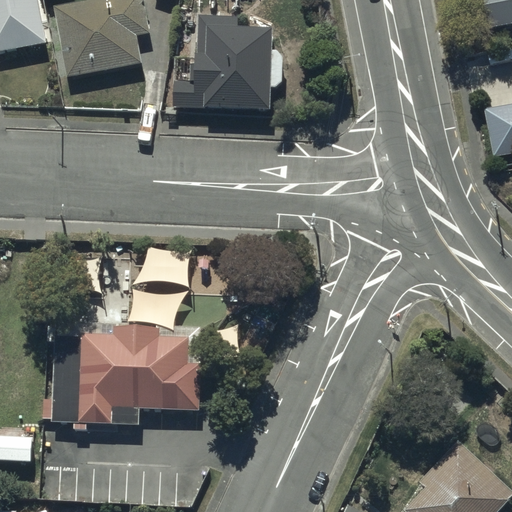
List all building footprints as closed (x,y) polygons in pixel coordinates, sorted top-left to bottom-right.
[(0,0),(0,57),(48,48),(38,0),(0,0)] [(142,0),(77,0),(54,5),(69,77),(141,62),(135,34),(149,31),(142,0)] [(241,35),(241,22),(201,22),(200,61),(176,61),(176,113),(208,113),(208,116),(275,116),(275,94),(280,94),(287,88),(286,63),(280,58),(276,58),(277,35),(241,35)] [(511,113),(487,118),(496,165),(511,162),(511,113)] [(59,326),(55,424),(76,425),(76,432),(88,432),(88,426),(139,428),(140,409),(197,411),(199,366),(201,332),(160,330),(160,335),(117,333),(117,328),(59,326)] [(35,429),(14,427),(11,452),(32,455),(35,429)] [(506,511),(511,506),(511,492),(461,446),(421,490),(427,495),(412,511),(506,511)]
